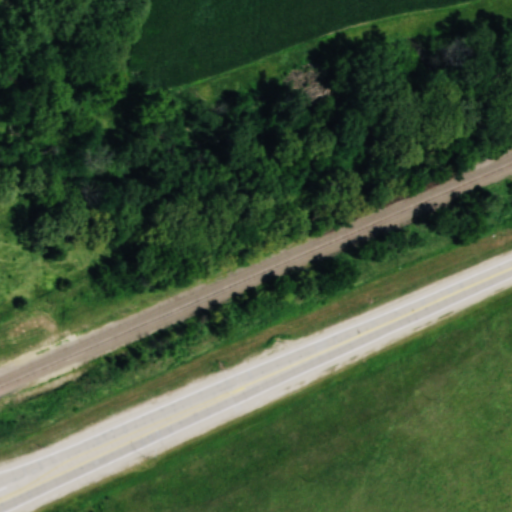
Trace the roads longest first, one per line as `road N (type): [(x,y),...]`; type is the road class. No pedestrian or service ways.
road 1 (secondary): [(0,509),(241,401),(326,352)]
road 2 (secondary): [(326,352),(219,387),(0,483)]
road 3 (secondary): [(326,352),(511,269)]
